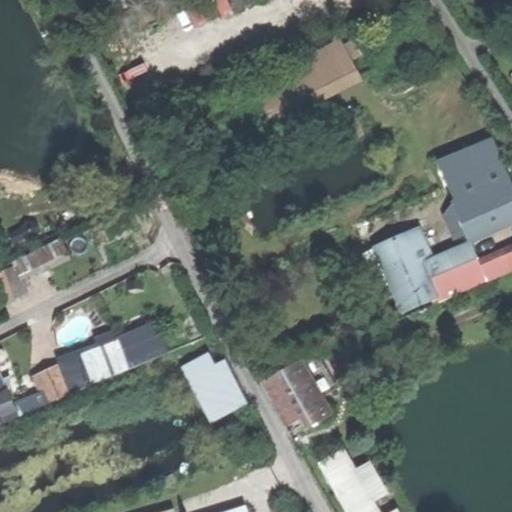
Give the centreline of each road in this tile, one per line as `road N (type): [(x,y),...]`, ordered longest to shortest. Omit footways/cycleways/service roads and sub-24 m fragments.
road 1 (track): [(316,511),(58,0)]
road 2 (unknown): [(183,242),(0,333)]
road 3 (track): [(511,110),(445,0)]
